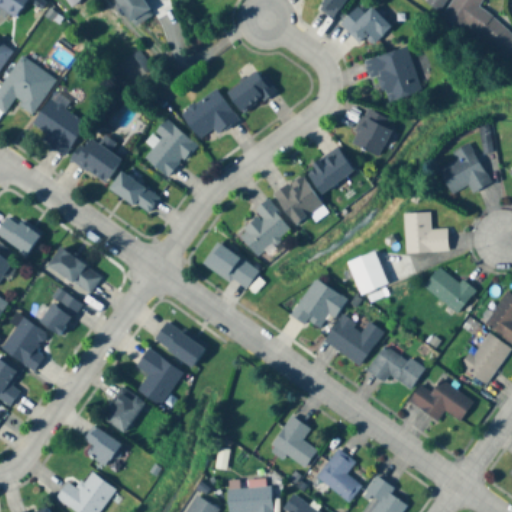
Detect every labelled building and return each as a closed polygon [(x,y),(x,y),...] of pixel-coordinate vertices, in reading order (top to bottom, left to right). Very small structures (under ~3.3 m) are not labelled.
[(0,0),(0,9),(15,19),(27,0),(0,0)] [(143,0),(116,0),(134,29),(153,16),(143,0)] [(323,0),(317,10),(334,20),(345,0),(323,0)] [(446,0),(420,0),(439,12),(446,0)] [(511,33),(477,9),(483,0),(453,0),(441,18),(460,31),(463,27),(505,57),(511,47),(511,33)] [(359,44),(365,38),(373,46),(391,28),(370,7),(364,14),(357,8),(340,25),(359,44)] [(0,70),(12,52),(0,43),(0,70)] [(407,49),(364,61),(369,79),(379,76),(387,104),(420,94),(407,49)] [(0,88),(0,111),(5,115),(13,103),(33,116),(56,80),(20,57),(0,88)] [(241,115),(274,93),(259,70),(226,92),(241,115)] [(180,113),(197,141),(213,131),(216,135),(236,122),(217,91),(180,113)] [(65,156),(86,124),(49,99),(32,126),(46,135),(42,142),(65,156)] [(394,121),(365,111),(351,147),(381,158),(394,121)] [(168,179),(196,146),(165,121),(147,143),(153,148),(144,159),(168,179)] [(121,160),(89,137),(71,161),(104,185),(121,160)] [(490,185),(469,144),(452,153),(456,161),(438,170),(450,195),(468,186),(472,194),(490,185)] [(353,171),(337,149),(305,172),(321,195),(353,171)] [(108,191),(148,215),(160,197),(119,172),(108,191)] [(273,194),(294,226),(322,207),(301,175),(273,194)] [(258,216),(238,236),(258,257),(290,227),(265,201),(254,212),(258,216)] [(403,214),(405,254),(447,252),(447,229),(431,229),(430,213),(403,214)] [(0,227),(0,236),(26,255),(39,236),(9,215),(0,227)] [(259,269),(216,243),(202,264),(246,291),(259,269)] [(91,293),(102,273),(57,248),(46,268),(91,293)] [(0,280),(11,265),(0,256),(0,280)] [(476,289),(441,264),(423,289),(458,314),(476,289)] [(329,315),(334,319),(346,300),(313,279),(291,314),(318,332),(329,315)] [(38,324),(61,337),(81,303),(58,290),(38,324)] [(511,295),(506,292),(483,325),(511,345),(511,295)] [(0,315),(8,302),(0,297),(0,315)] [(323,342),(359,367),(383,332),(367,322),(362,329),(342,315),(323,342)] [(35,372),(43,358),(35,353),(47,334),(21,319),(2,352),(35,372)] [(153,342),(191,369),(205,349),(166,323),(153,342)] [(511,349),(484,332),(461,370),(487,386),(511,349)] [(423,371),(384,345),(366,373),(384,384),(389,377),(410,391),(423,371)] [(182,374),(148,350),(135,367),(148,376),(137,392),(159,408),(182,374)] [(12,388),(20,374),(0,361),(0,399),(11,406),(20,392),(12,388)] [(472,402),(440,382),(432,394),(419,387),(408,403),(437,422),(444,412),(459,422),(472,402)] [(125,434),(144,403),(121,389),(102,420),(125,434)] [(316,451),(302,441),(310,430),(291,417),(272,445),(304,468),(316,451)] [(105,467),(120,444),(92,427),(83,441),(92,447),(87,456),(105,467)] [(362,487),(346,474),(355,463),(338,449),(316,477),(348,503),(362,487)] [(99,511),(115,490),(90,472),(77,490),(67,483),(56,498),(75,511),(99,511)] [(364,493),(373,499),(363,511),(400,511),(406,504),(391,494),(394,489),(375,476),(364,493)] [(272,511),(271,486),(239,488),(238,482),(227,482),(228,511),(272,511)] [(217,511),(219,510),(196,496),(186,511),(217,511)] [(319,511),(291,496),(282,510),(285,511),(319,511)]
